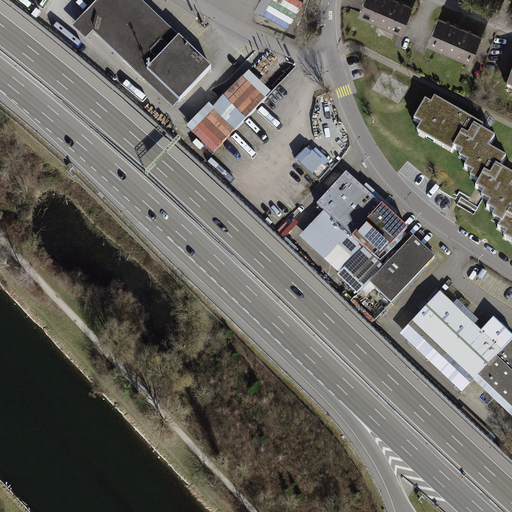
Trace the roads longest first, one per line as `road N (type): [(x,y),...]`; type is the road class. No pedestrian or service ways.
road 1 (motorway): [(511,497),(156,159),(0,28)]
road 2 (track): [(0,237),(255,511)]
road 3 (motorway): [(226,272),(477,511)]
road 4 (motorway): [(0,72),(226,272)]
road 5 (motorway): [(226,272),(364,436),(404,511)]
road 6 (residential): [(332,58),(375,165),(407,202),(511,273)]
road 7 (residential): [(332,58),(268,43),(186,0)]
